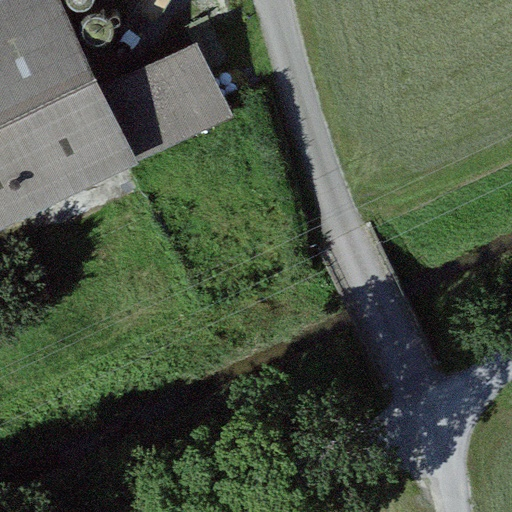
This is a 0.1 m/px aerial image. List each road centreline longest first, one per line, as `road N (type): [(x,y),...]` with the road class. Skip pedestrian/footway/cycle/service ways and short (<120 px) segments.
road 1 (unclassified): [(281,0),(339,236),(428,413)]
road 2 (track): [(223,511),(511,367)]
